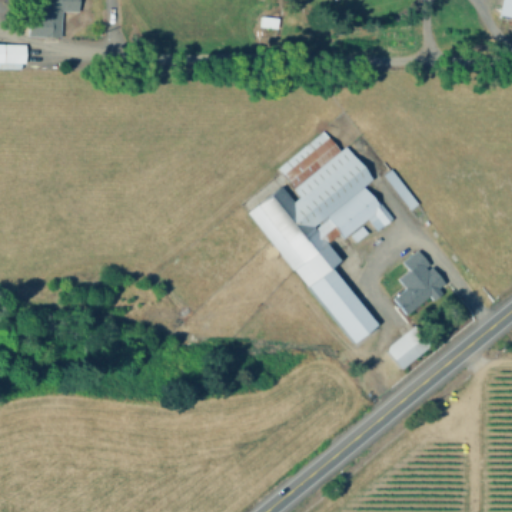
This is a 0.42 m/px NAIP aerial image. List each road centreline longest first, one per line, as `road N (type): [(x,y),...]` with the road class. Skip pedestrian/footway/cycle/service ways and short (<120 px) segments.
road 1 (secondary): [(511,307),(261,511)]
road 2 (track): [(468,511),(468,388),(481,367),(511,360)]
